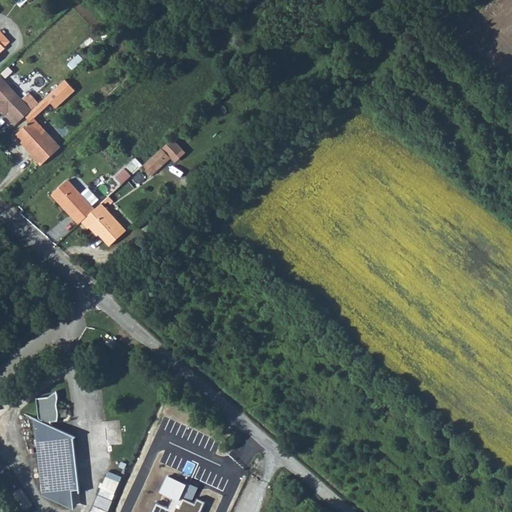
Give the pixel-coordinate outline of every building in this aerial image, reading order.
[(0,30),(0,42),(4,47),(10,42),(0,30)] [(79,55),(69,63),(74,69),(83,60),(79,55)] [(0,75),(0,101),(2,104),(0,105),(0,108),(6,115),(9,112),(19,122),(26,116),(32,110),(26,104),(34,97),(30,92),(22,99),(0,75)] [(30,153),(41,165),(61,147),(34,118),(51,102),(56,108),(75,90),(65,79),(32,110),(26,116),(31,121),(15,136),(29,151),(31,149),(32,151),(30,153)] [(162,148),(143,165),(152,175),(171,158),(162,148)] [(116,177),(123,184),(132,176),(125,168),(116,177)] [(52,195),(64,208),(65,206),(74,216),(73,217),(79,224),(82,222),(95,209),(69,180),(52,195)] [(95,209),(82,222),(89,229),(90,227),(95,233),(97,232),(110,246),(127,230),(102,203),(95,209)] [(65,206),(64,208),(73,217),(74,216),(65,206)] [(43,422),(35,418),(43,495),(61,503),(61,499),(74,505),(73,490),(80,490),(74,438),(77,437),(52,426),(52,422),(58,421),(59,417),(59,415),(59,411),(58,406),(58,404),(58,401),(58,397),(57,391),(49,397),(37,398),(39,417),(40,419),(41,420),(43,420),(43,422)] [(158,410),(118,511),(135,511),(173,416),(158,410)] [(108,511),(121,480),(107,474),(91,511),(108,511)] [(200,511),(204,503),(193,498),(198,488),(189,484),(167,476),(159,493),(172,500),(168,509),(156,504),(152,511),(200,511)]
